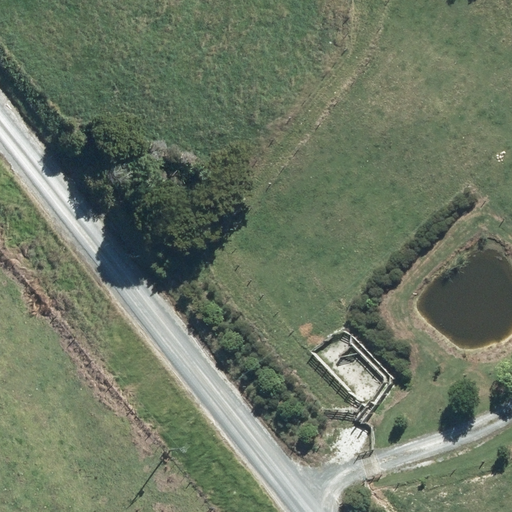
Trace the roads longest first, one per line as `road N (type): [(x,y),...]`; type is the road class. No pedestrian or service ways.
road 1 (unclassified): [(303,511),(0,137)]
road 2 (track): [(294,501),(448,452),(511,421)]
